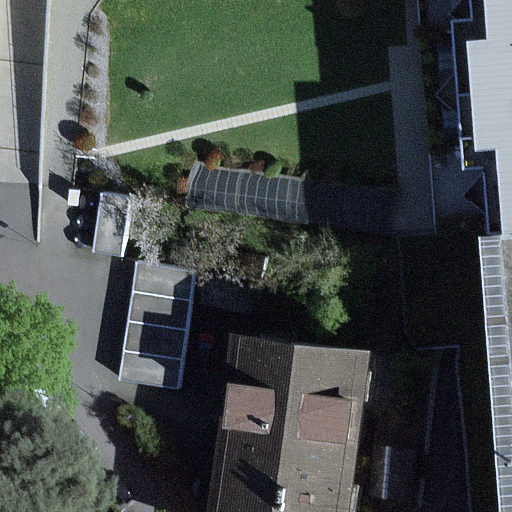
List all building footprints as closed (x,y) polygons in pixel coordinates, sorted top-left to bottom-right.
[(511,0),(478,0),(485,63),(500,230),(511,228),(511,0)] [(135,199),(105,194),(94,251),(125,257),(135,199)] [(511,511),(511,228),(500,230),(511,385),(511,511)] [(201,271),(141,263),(124,379),(183,390),(201,271)] [(360,511),(381,353),(243,335),(219,511),(360,511)]
